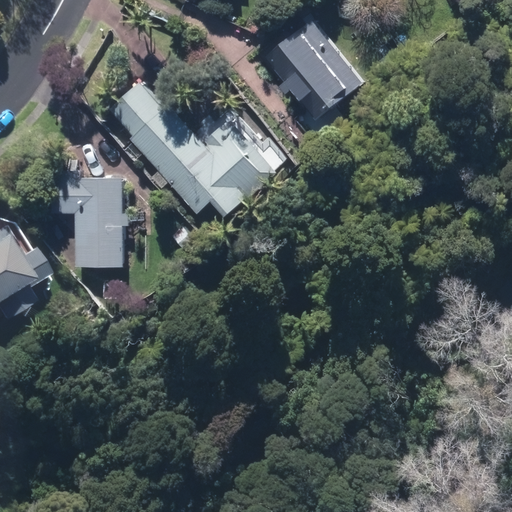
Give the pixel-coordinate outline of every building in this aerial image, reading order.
[(291,92),(314,122),(361,86),(311,22),(263,59),(283,84),(277,89),(284,98),(291,92)] [(209,140),(173,100),(170,103),(149,80),(145,84),(144,82),(114,108),(137,135),(134,137),(162,169),(155,175),(164,185),(171,179),(200,212),(219,195),(235,214),(284,171),(238,120),(227,129),(224,126),(209,139),(209,140)] [(87,265),(134,265),(134,223),(141,223),(141,211),(134,211),(134,176),(90,176),(90,169),(63,169),(63,212),(87,211),(87,265)] [(26,255),(7,225),(0,229),(0,309),(6,319),(37,300),(29,288),(53,273),(37,247),(26,255)] [(176,234),(189,249),(200,238),(188,225),(176,234)]
